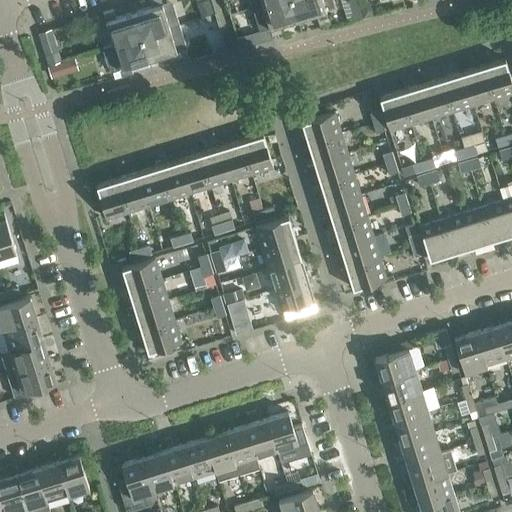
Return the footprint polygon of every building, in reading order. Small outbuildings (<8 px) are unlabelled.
[(149,0),(152,6),(134,12),(141,35),(169,27),(169,26),(179,23),(173,4),(167,1),(162,3),(161,0),(149,0)] [(212,0),(200,0),(204,13),(216,9),(212,0)] [(262,4),(252,7),(258,26),(263,29),(269,27),(272,35),(282,32),(280,24),(298,18),(291,0),(272,0),(262,3),(262,4)] [(333,0),(291,0),(298,18),(316,13),(319,24),(329,20),(326,10),(331,8),(334,2),(333,0)] [(103,12),(112,43),(113,44),(141,35),(134,12),(116,17),(113,9),(103,12)] [(169,27),(141,35),(148,59),(166,54),(169,62),(179,58),(177,50),(183,48),(185,44),(179,23),(169,26),(169,27)] [(113,44),(112,43),(103,47),(109,67),(114,70),(120,68),(122,76),(133,73),(130,65),(148,59),(141,35),(113,44)] [(77,56),(51,60),(53,73),(80,69),(77,56)] [(511,80),(505,57),(483,64),(494,97),(511,91),(511,80)] [(483,64),(462,70),(473,104),(494,97),(483,64)] [(462,70),(442,77),(452,110),(473,104),(462,70)] [(442,77),(421,83),(432,117),(452,110),(442,77)] [(421,83),(401,90),(411,123),(432,117),(421,83)] [(411,123),(401,90),(379,96),(389,130),(411,123)] [(370,112),(373,122),(381,119),(378,109),(370,112)] [(301,120),(308,142),(341,132),(335,110),(301,120)] [(381,119),(373,122),(376,132),(384,129),(381,119)] [(263,132),(241,139),(252,172),(273,166),(263,132)] [(308,142),(314,163),(348,152),(341,132),(308,142)] [(507,143),(505,134),(495,137),(498,146),(507,143)] [(241,139),(221,145),(231,179),(252,172),(241,139)] [(476,152),(474,144),(464,147),(466,155),(476,152)] [(221,145),(200,152),(210,185),(231,179),(221,145)] [(454,150),(456,159),(466,155),(464,147),(454,150)] [(511,156),(509,147),(499,150),(502,159),(511,156)] [(382,153),(386,163),(394,160),(391,151),(382,153)] [(200,152),(179,158),(190,192),(210,185),(200,152)] [(314,163),(320,183),(354,173),(348,152),(314,163)] [(435,165),(432,157),(422,160),(425,168),(435,165)] [(480,165),(477,157),(468,160),(470,168),(480,165)] [(179,158),(159,165),(169,198),(190,192),(179,158)] [(394,160),(386,163),(389,173),(397,170),(394,160)] [(422,160),(413,163),(415,171),(425,168),(422,160)] [(470,168),(468,160),(458,163),(460,171),(470,168)] [(159,165),(138,171),(148,204),(169,198),(159,165)] [(439,178),(436,170),(426,173),(429,181),(439,178)] [(138,171),(117,177),(128,211),(148,204),(138,171)] [(320,183),(327,204),(360,193),(354,173),(320,183)] [(429,181),(426,173),(417,176),(419,184),(429,181)] [(128,211),(117,177),(96,184),(106,217),(128,211)] [(395,195),(398,204),(407,202),(404,192),(395,195)] [(327,204),(333,224),(367,214),(360,193),(327,204)] [(511,195),(502,199),(511,229),(511,195)] [(511,229),(502,199),(482,205),(492,238),(511,232),(511,229)] [(407,202),(398,204),(401,214),(410,212),(407,202)] [(273,205),(263,208),(265,217),(275,214),(273,205)] [(482,205),(461,211),(471,245),(492,238),(482,205)] [(265,217),(263,208),(253,212),(256,220),(265,217)] [(461,211),(440,218),(451,251),(471,245),(461,211)] [(0,213),(0,265),(18,260),(15,250),(16,250),(4,213),(0,213)] [(333,224),(340,245),(373,235),(367,214),(333,224)] [(255,225),(262,247),(295,236),(288,215),(255,225)] [(234,227),(231,218),(222,221),(224,230),(234,227)] [(451,251),(440,218),(419,225),(429,258),(451,251)] [(224,230),(222,221),(212,224),(214,233),(224,230)] [(193,239),(190,231),(180,234),(183,242),(193,239)] [(408,236),(411,246),(420,243),(417,233),(408,236)] [(183,242),(180,234),(171,237),(173,245),(183,242)] [(340,245),(346,266),(379,255),(373,235),(340,245)] [(262,247),(268,267),(301,257),(295,236),(262,247)] [(420,243),(411,246),(414,255),(423,253),(420,243)] [(149,244),(139,247),(142,255),(152,252),(149,244)] [(142,255),(139,247),(129,250),(132,258),(142,255)] [(219,249),(211,252),(214,261),(222,259),(219,249)] [(198,255),(201,265),(209,263),(206,253),(198,255)] [(379,255),(346,266),(353,287),(386,277),(379,255)] [(122,266),(128,288),(162,278),(155,256),(122,266)] [(268,267),(274,288),(308,278),(301,257),(268,267)] [(222,259),(214,261),(217,271),(225,269),(222,259)] [(201,265),(204,275),(212,272),(209,263),(201,265)] [(128,288),(135,309),(168,298),(162,278),(128,288)] [(308,278),(274,288),(281,309),(314,299),(308,278)] [(18,287),(5,291),(7,297),(20,293),(18,287)] [(224,293),(227,303),(235,300),(232,290),(224,293)] [(211,297),(214,307),(222,304),(219,294),(211,297)] [(0,328),(3,327),(37,317),(30,295),(0,304),(0,328)] [(135,309),(141,329),(174,319),(168,298),(135,309)] [(235,300),(227,303),(230,313),(238,310),(235,300)] [(222,304),(214,307),(217,316),(225,314),(222,304)] [(3,327),(9,348),(43,337),(37,317),(3,327)] [(511,318),(496,324),(506,358),(511,355),(511,318)] [(174,319),(141,329),(148,351),(181,340),(174,319)] [(496,324),(475,330),(486,364),(506,358),(496,324)] [(435,329),(438,345),(453,342),(450,327),(435,329)] [(486,364),(475,330),(454,337),(464,371),(486,364)] [(7,371),(15,369),(49,358),(43,337),(9,348),(0,351),(7,371)] [(444,345),(448,358),(455,356),(450,343),(444,345)] [(374,357),(381,379),(415,368),(408,347),(374,357)] [(455,356),(448,358),(452,371),(459,369),(455,356)] [(43,384),(56,380),(49,358),(15,369),(7,371),(14,396),(44,387),(43,384)] [(381,379),(387,400),(421,389),(415,368),(381,379)] [(469,411),(476,409),(475,404),(468,383),(461,385),(469,411)] [(387,400),(394,420),(428,410),(421,389),(387,400)] [(475,404),(476,409),(478,416),(500,409),(498,402),(496,398),(475,404)] [(511,402),(511,398),(498,402),(500,409),(511,405),(511,402)] [(288,410),(267,417),(277,451),(299,444),(288,410)] [(394,420),(400,441),(434,430),(428,410),(394,420)] [(267,417),(246,423),(257,457),(277,451),(267,417)] [(481,424),(485,437),(492,435),(487,422),(481,424)] [(246,423),(225,430),(236,464),(257,457),(246,423)] [(469,428),(473,441),(478,454),(484,452),(476,426),(469,428)] [(225,430),(205,436),(215,470),(236,464),(225,430)] [(400,441),(407,461),(441,451),(434,430),(400,441)] [(492,435),(485,437),(491,458),(503,454),(496,434),(492,435)] [(205,436),(184,443),(195,477),(215,470),(205,436)] [(184,443),(163,449),(174,483),(195,477),(184,443)] [(163,449),(143,455),(153,489),(154,489),(174,483),(163,449)] [(407,461),(413,482),(447,472),(441,451),(407,461)] [(79,453),(57,460),(68,494),(89,487),(79,453)] [(153,489),(143,455),(121,462),(126,477),(117,479),(127,510),(151,503),(156,497),(154,489),(153,489)] [(57,460),(37,466),(47,500),(68,494),(57,460)] [(494,465),(498,479),(504,476),(500,463),(494,465)] [(37,466),(16,473),(26,507),(47,500),(37,466)] [(482,469),(486,482),(493,480),(489,467),(482,469)] [(413,482),(419,503),(453,492),(447,472),(413,482)] [(0,477),(0,494),(5,511),(28,511),(26,507),(16,473),(0,477)] [(504,476),(498,479),(502,492),(508,490),(504,476)] [(300,479),(287,483),(289,490),(302,486),(300,479)] [(493,480),(486,482),(490,495),(497,493),(493,480)] [(289,490),(287,483),(274,487),(276,494),(289,490)] [(278,498),(282,511),(310,511),(319,509),(312,488),(278,498)] [(459,511),(453,492),(419,503),(422,511),(459,511)] [(261,496),(247,501),(249,507),(263,503),(261,496)] [(249,507),(247,501),(234,505),(236,511),(249,507)]
